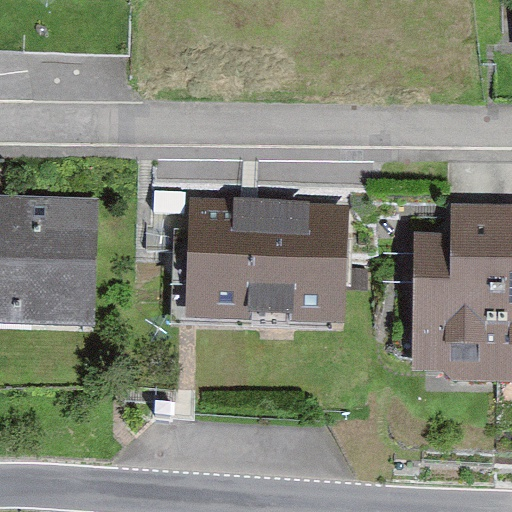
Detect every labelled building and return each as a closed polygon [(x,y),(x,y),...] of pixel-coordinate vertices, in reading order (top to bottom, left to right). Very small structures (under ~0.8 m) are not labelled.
[(0,0),(0,39),(26,40),(27,0),(0,0)] [(27,0),(26,40),(86,41),(86,23),(128,24),(128,0),(27,0)] [(0,309),(82,312),(86,206),(0,203),(0,309)] [(246,215),(201,214),(198,309),(333,314),(336,230),(274,228),(274,205),(246,205),(246,215)] [(496,364),(498,219),(464,219),(463,249),(425,249),(423,363),(496,364)] [(511,219),(498,219),(496,364),(511,364),(511,219)]
